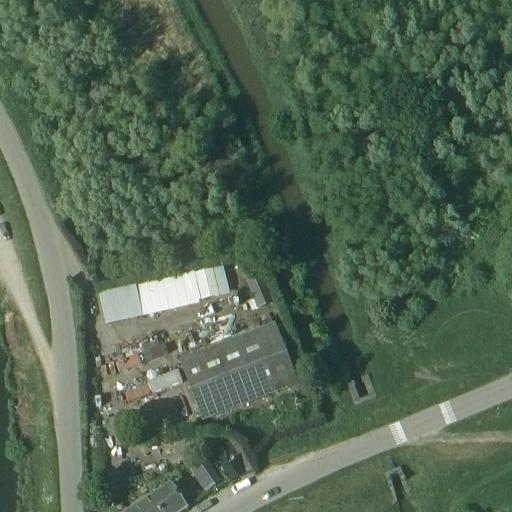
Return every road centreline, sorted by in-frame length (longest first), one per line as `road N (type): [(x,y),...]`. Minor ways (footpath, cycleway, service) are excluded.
road 1 (unclassified): [(68,511),(62,281),(0,132)]
road 2 (tertiary): [(228,511),(511,386)]
road 3 (track): [(352,420),(465,378),(503,390)]
road 4 (track): [(0,255),(63,398)]
